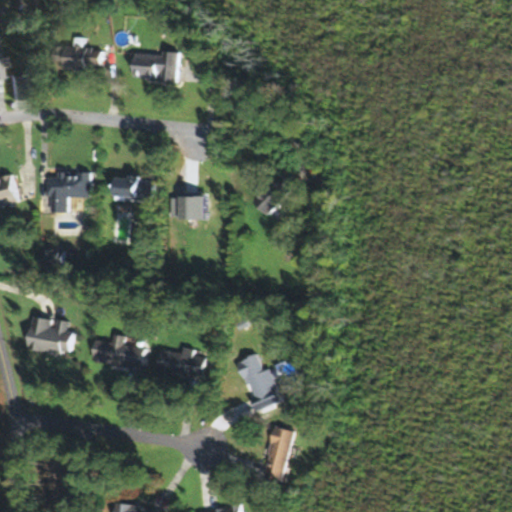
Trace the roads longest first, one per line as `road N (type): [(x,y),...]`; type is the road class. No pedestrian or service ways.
road 1 (residential): [(0,123),(159,130),(212,146)]
road 2 (residential): [(18,423),(204,452)]
road 3 (residential): [(0,358),(18,423),(15,511)]
